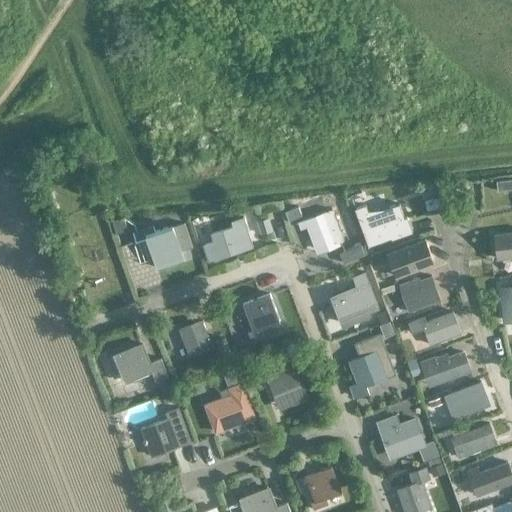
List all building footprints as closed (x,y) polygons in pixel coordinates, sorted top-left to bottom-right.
[(366,204),(354,209),(367,246),(391,237),(391,238),(409,232),(412,231),(407,216),(404,217),(402,212),(399,203),(385,209),(368,210),(366,204)] [(328,221),(338,218),(334,209),(309,218),(320,248),(336,242),(328,221)] [(213,241),(203,244),(208,260),(253,246),(243,217),(232,221),(233,225),(211,232),(213,241)] [(268,217),(257,221),(262,234),(272,231),(268,217)] [(181,259),(178,250),(178,249),(189,245),(181,222),(170,226),(169,225),(152,231),(150,226),(130,233),(133,242),(143,238),(154,269),(165,264),(165,265),(181,259)] [(511,232),(494,234),(496,258),(511,256),(511,232)] [(425,239),(387,253),(396,276),(434,261),(425,239)] [(407,280),(399,283),(409,311),(440,300),(431,275),(408,284),(407,280)] [(354,320),(379,311),(368,282),(331,296),(335,307),(347,302),(354,320)] [(511,285),(500,287),(504,320),(511,318),(511,285)] [(261,325),(280,318),(270,294),(245,304),(255,328),(249,330),(253,340),(265,335),(261,325)] [(424,317),(408,323),(412,333),(424,328),(430,344),(460,332),(452,311),(425,321),(424,317)] [(188,357),(212,347),(201,321),(177,330),(188,357)] [(359,356),(352,359),(360,381),(353,384),(358,395),(368,392),(365,384),(387,375),(395,373),(380,333),(354,342),(359,356)] [(126,378),(151,369),(141,343),(116,352),(126,378)] [(431,359),(421,362),(415,364),(418,372),(424,370),(426,376),(436,372),(439,381),(470,370),(463,352),(433,363),(431,359)] [(277,401),(304,391),(292,360),(282,364),(284,369),(267,375),(277,401)] [(227,385),(246,378),(241,365),(223,372),(227,385)] [(445,401),(447,400),(450,399),(456,415),(487,403),(479,382),(443,396),(445,401)] [(217,433),(253,419),(241,386),(229,390),(231,397),(206,407),(217,433)] [(176,432),(186,428),(178,408),(165,413),(169,422),(144,432),(153,455),(181,445),(176,432)] [(399,455),(427,445),(417,418),(381,432),(387,447),(395,444),(399,455)] [(451,429),(461,456),(496,444),(489,423),(468,431),(466,424),(451,429)] [(477,467),(468,470),(477,495),(511,481),(511,473),(507,461),(479,472),(477,467)] [(329,495),(343,490),(334,465),(307,475),(316,500),(311,502),(314,510),(332,504),(329,495)] [(397,487),(405,511),(413,511),(431,506),(421,480),(429,477),(425,465),(409,471),(413,481),(397,487)] [(292,511),(289,502),(274,508),(267,489),(241,499),(246,511),(292,511)] [(511,511),(511,505),(511,501),(494,508),(492,504),(471,511),(511,511)]
